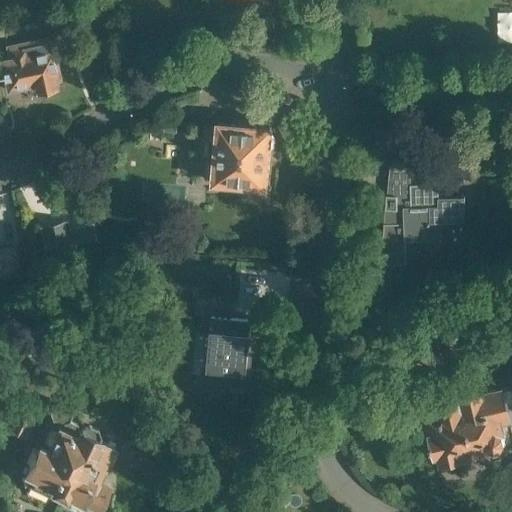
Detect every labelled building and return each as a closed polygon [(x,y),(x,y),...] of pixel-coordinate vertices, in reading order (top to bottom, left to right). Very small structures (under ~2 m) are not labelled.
[(126,15),(115,3),(102,13),(115,26),(126,15)] [(2,58),(10,90),(38,84),(39,91),(61,86),(59,79),(63,78),(56,46),(55,47),(52,34),(7,44),(9,57),(2,58)] [(275,146),(276,138),(273,134),(271,134),(272,125),(218,121),(218,125),(205,124),(204,139),(217,141),(213,182),(267,186),(270,149),(272,149),(275,146)] [(440,196),(439,182),(388,184),(381,263),(407,263),(406,239),(442,237),(442,221),(466,220),(465,195),(440,196)] [(141,237),(135,212),(84,224),(90,249),(141,237)] [(67,224),(43,229),(50,260),(90,251),(85,229),(69,232),(67,224)] [(0,282),(22,277),(15,244),(0,247),(0,282)] [(206,305),(203,332),(211,332),(208,370),(208,376),(225,378),(225,373),(243,375),(244,371),(246,371),(247,370),(250,371),(251,354),(245,354),(247,336),(259,337),(261,320),(231,318),(232,307),(206,305)] [(438,407),(423,411),(429,433),(434,453),(440,452),(442,459),(462,455),(463,460),(488,454),(487,448),(493,447),(492,446),(502,444),(505,438),(503,430),(504,430),(501,419),(511,416),(511,374),(498,378),(500,383),(485,387),(436,398),(438,407)] [(61,495),(63,496),(72,476),(69,467),(76,451),(70,447),(76,434),(75,433),(78,428),(77,427),(76,420),(67,416),(70,410),(67,403),(59,399),(51,401),(45,410),(34,416),(17,407),(6,428),(24,437),(26,432),(35,436),(42,421),(52,416),(61,420),(59,426),(48,448),(38,443),(25,472),(29,484),(50,494),(52,490),(61,494),(61,495)] [(72,476),(63,496),(70,500),(72,497),(99,510),(111,485),(100,480),(116,447),(103,440),(104,438),(100,436),(101,435),(99,428),(90,424),(81,427),(79,426),(78,428),(75,433),(76,434),(70,447),(76,451),(69,467),(72,476)]
